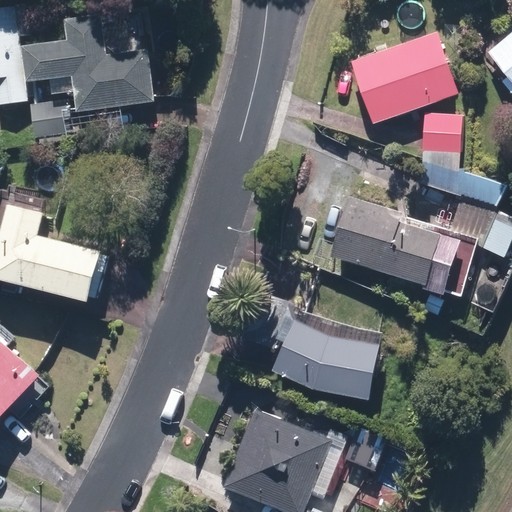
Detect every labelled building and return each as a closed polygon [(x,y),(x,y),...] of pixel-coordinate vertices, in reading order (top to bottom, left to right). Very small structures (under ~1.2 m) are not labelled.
[(18,0),(0,0),(0,88),(30,85),(18,0)] [(78,71),(79,93),(154,88),(152,53),(108,56),(104,0),(70,0),(73,33),(35,35),(38,73),(78,71)] [(511,26),(492,44),(511,67),(511,69),(507,74),(511,79),(511,26)] [(180,28),(157,27),(155,55),(179,56),(180,28)] [(378,117),(464,85),(443,27),(408,40),(405,33),(365,48),(367,54),(357,58),(378,117)] [(421,164),(457,174),(460,116),(423,115),(421,164)] [(457,174),(421,164),(419,186),(430,190),(426,201),(455,210),(458,199),(495,210),(502,188),(457,174)] [(67,176),(45,170),(38,195),(61,201),(67,176)] [(20,193),(0,263),(0,268),(96,296),(110,245),(45,226),(52,202),(20,193)] [(341,212),(342,250),(430,275),(429,279),(469,290),(481,237),(484,228),(449,218),(402,212),(403,200),(352,193),(349,213),(341,212)] [(380,335),(345,333),(341,318),(267,288),(250,329),(286,344),(278,362),(324,381),(378,384),(380,335)] [(0,413),(41,364),(0,329),(0,413)] [(302,511),(334,435),(260,405),(228,484),(295,511),(302,511)]
